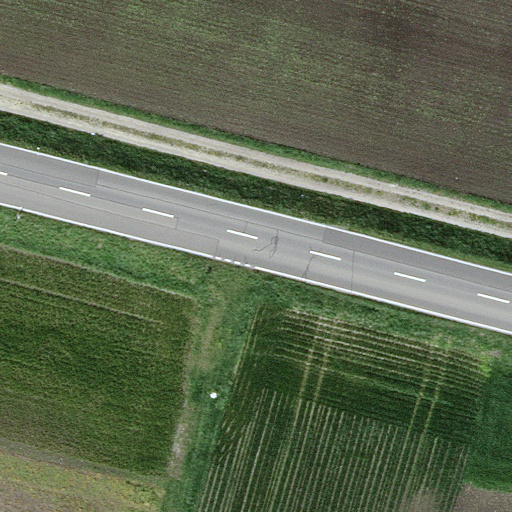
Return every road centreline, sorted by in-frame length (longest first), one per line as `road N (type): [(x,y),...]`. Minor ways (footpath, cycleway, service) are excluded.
road 1 (track): [(0,105),(511,243)]
road 2 (secondary): [(0,176),(511,306)]
